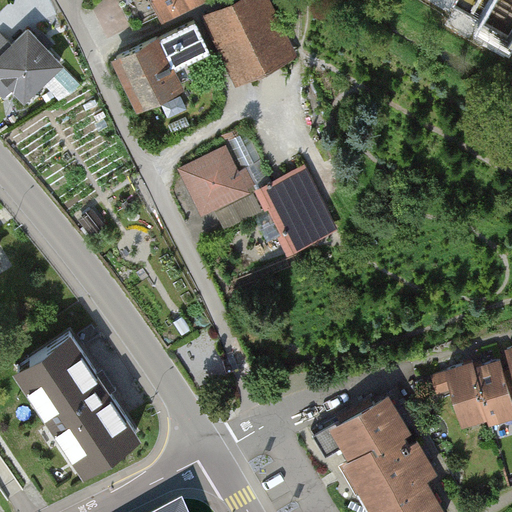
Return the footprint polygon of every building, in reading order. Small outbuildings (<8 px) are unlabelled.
[(155,0),(164,19),(203,0),(155,0)] [(252,0),(241,0),(220,16),(240,42),(226,53),(244,77),(286,45),(252,0)] [(490,0),(456,0),(454,5),(479,19),(490,0)] [(511,30),(511,0),(490,0),(479,19),(509,36),(511,30)] [(185,88),(176,68),(214,50),(200,19),(161,37),(158,31),(110,54),(137,111),(185,88)] [(25,20),(0,41),(0,86),(16,105),(63,65),(25,20)] [(226,147),(181,168),(204,217),(218,211),(227,231),(206,240),(219,267),(316,222),(296,177),(275,187),(247,128),(222,140),(226,147)] [(75,318),(15,358),(86,465),(146,425),(75,318)] [(511,404),(499,358),(473,365),(488,416),(490,422),(511,415),(511,404)] [(488,416),(473,365),(472,359),(445,366),(461,423),(488,416)] [(389,385),(328,421),(346,452),(340,456),(372,511),(450,511),(428,474),(441,467),(421,433),(411,439),(404,428),(412,424),(389,385)]
